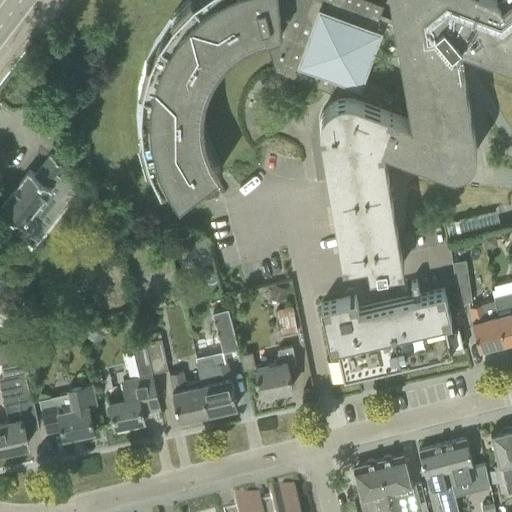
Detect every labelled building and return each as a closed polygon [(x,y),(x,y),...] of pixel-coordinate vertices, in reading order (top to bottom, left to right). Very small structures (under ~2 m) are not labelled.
[(186,0),(169,18),(155,38),(145,61),(137,90),(136,114),(138,139),(146,168),(156,192),(167,185),(178,199),(222,166),(220,164),(218,166),(217,163),(213,159),(211,154),(208,149),(206,144),(204,139),(203,136),(202,130),(201,124),(201,119),(201,116),(201,110),(201,105),(202,100),(203,95),(204,89),(205,87),(207,82),(209,77),(210,73),(212,71),(215,66),(218,61),(220,59),(224,55),(226,53),(228,51),(232,47),(236,43),(241,40),(246,37),(251,35),(256,33),(264,30),(274,69),(275,69),(284,73),(330,90),(331,87),(328,86),(333,74),(360,84),(379,32),(398,39),(394,17),(378,10),(380,4),(382,5),(383,3),(375,0),(186,0)] [(475,140),(461,58),(465,57),(469,55),(472,52),(474,49),(476,46),(511,59),(511,0),(391,0),(394,17),(398,39),(411,116),(393,109),(382,139),(383,142),(446,165),(449,166),(452,166),(454,166),(457,166),(460,165),(464,164),(468,161),(471,158),(474,154),(475,149),(476,145),(475,140)] [(403,262),(383,142),(382,139),(393,109),(357,95),(352,95),(348,95),(347,95),(342,96),(337,97),(334,99),(332,101),(331,102),(328,104),(326,106),(325,108),(323,110),(323,112),(322,113),(321,116),(320,119),(320,122),(320,125),(320,127),(320,130),(321,133),(342,259),(367,255),(369,268),(403,262)] [(29,169),(1,206),(16,219),(22,223),(29,213),(46,226),(75,188),(55,173),(63,163),(50,153),(35,174),(29,169)] [(472,299),(466,265),(452,267),(458,302),(472,299)] [(452,351),(444,320),(451,319),(444,288),(420,293),(416,279),(411,280),(414,295),(358,308),(355,295),(320,303),(330,347),(337,345),(344,376),(365,371),(364,365),(370,363),(371,370),(452,351)] [(491,284),(494,298),(511,293),(511,280),(511,279),(491,284)] [(511,294),(494,299),(505,341),(506,340),(507,344),(511,342),(511,294)] [(505,341),(494,299),(469,305),(473,320),(472,320),(479,347),(505,341)] [(276,308),(281,334),(296,331),(291,305),(276,308)] [(237,346),(227,308),(212,312),(221,350),(237,346)] [(86,322),(81,331),(89,335),(90,339),(98,339),(102,333),(98,325),(94,326),(86,322)] [(167,369),(164,353),(161,337),(145,341),(152,372),(167,369)] [(0,360),(21,356),(17,338),(0,341),(0,360)] [(295,363),(293,353),(291,344),(278,347),(280,360),(255,365),(252,351),(240,353),(243,368),(255,365),(256,373),(255,373),(255,377),(257,376),(261,393),(292,386),(287,365),(295,363)] [(160,406),(152,372),(146,346),(132,348),(138,375),(122,379),(126,395),(109,399),(110,405),(114,425),(144,418),(142,410),(159,407),(161,415),(162,414),(160,406)] [(226,360),(213,363),(212,356),(196,360),(200,379),(207,411),(210,411),(211,414),(223,411),(222,408),(237,405),(230,376),(229,376),(226,360)] [(8,419),(0,420),(0,449),(28,443),(24,424),(22,416),(21,416),(18,400),(16,400),(16,396),(29,393),(28,388),(24,372),(22,362),(11,364),(1,366),(3,376),(0,376),(0,387),(3,403),(4,403),(8,419)] [(207,411),(200,379),(184,382),(181,370),(169,372),(172,388),(171,388),(174,398),(178,418),(207,411)] [(50,396),(39,398),(41,406),(42,411),(46,431),(61,427),(63,435),(94,429),(89,409),(89,406),(97,404),(92,381),(83,383),(80,384),(69,386),(70,391),(64,392),(57,403),(52,404),(50,396)] [(511,460),(511,426),(490,432),(498,463),(494,464),(501,491),(511,487),(511,474),(509,461),(511,460)] [(476,474),(473,463),(466,436),(442,442),(451,475),(449,476),(454,494),(464,491),(461,477),(476,474)] [(451,475),(442,442),(419,448),(429,487),(436,485),(443,511),(458,511),(454,494),(449,476),(451,475)] [(420,506),(414,483),(412,484),(408,471),(403,452),(391,455),(388,453),(384,454),(382,458),(378,458),(392,511),(405,511),(405,510),(420,506)] [(392,511),(378,458),(375,459),(371,458),(367,459),(366,462),(353,465),(358,484),(362,498),(374,495),(378,511),(392,511)] [(293,495),(292,492),(288,493),(287,489),(275,492),(276,495),(268,497),(270,505),(259,508),(258,508),(258,511),(296,511),(296,508),(299,507),(296,495),(293,495)] [(258,511),(258,508),(259,508),(257,500),(253,501),(252,497),(240,500),(241,504),(233,505),(234,511),(222,511),(222,510),(221,511),(258,511)] [(495,511),(493,501),(482,503),(483,511),(495,511)]
